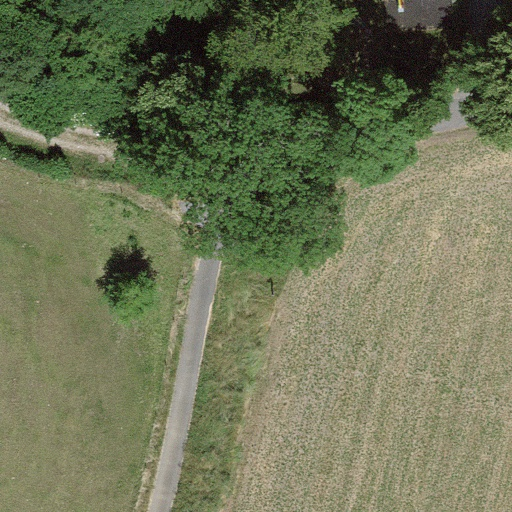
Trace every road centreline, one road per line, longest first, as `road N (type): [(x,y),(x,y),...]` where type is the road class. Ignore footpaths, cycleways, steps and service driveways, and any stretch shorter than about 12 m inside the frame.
road 1 (unclassified): [(511,106),(271,150),(231,204),(208,266),(161,511)]
road 2 (track): [(0,117),(121,152),(271,150)]
